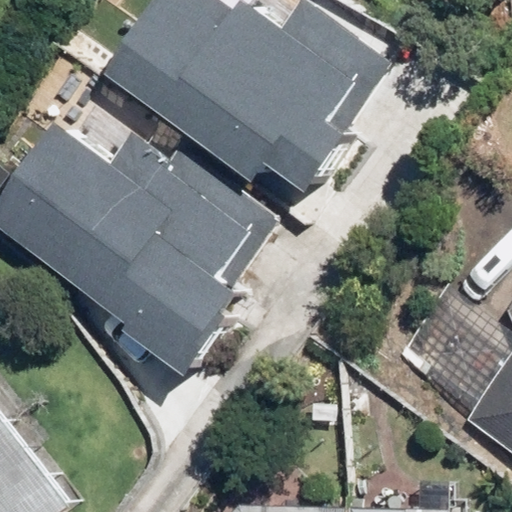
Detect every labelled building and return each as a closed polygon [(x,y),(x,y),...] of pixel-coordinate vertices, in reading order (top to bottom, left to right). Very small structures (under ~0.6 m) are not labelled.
[(277,0),(274,4),(269,0),(192,0),(140,73),(289,181),(301,164),(344,196),(389,133),(366,116),(410,55),(333,0),(320,0),(311,13),(292,0),(277,0)] [(97,113),(18,216),(156,320),(151,326),(216,374),(280,289),(259,273),(302,216),(163,111),(138,144),(97,113)] [(484,411),(478,419),(511,441),(511,307),(468,278),(411,363),(484,411)] [(0,363),(0,511),(84,511),(108,493),(0,363)] [(444,511),(445,496),(392,492),(391,509),(379,508),(253,501),(253,511),(240,511),(444,511)]
